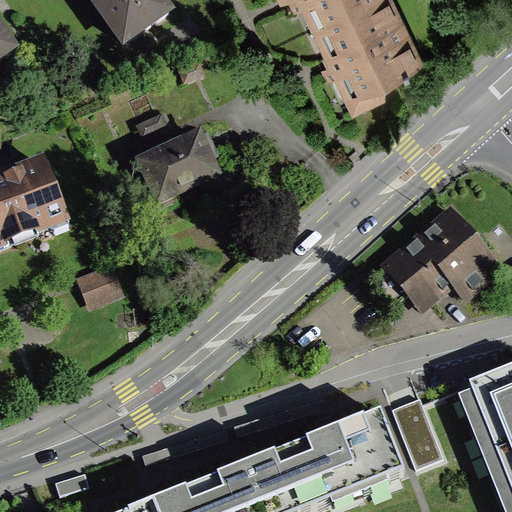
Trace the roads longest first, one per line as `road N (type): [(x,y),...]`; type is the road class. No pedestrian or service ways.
road 1 (primary): [(0,458),(153,390),(473,108)]
road 2 (residential): [(383,356),(511,325)]
